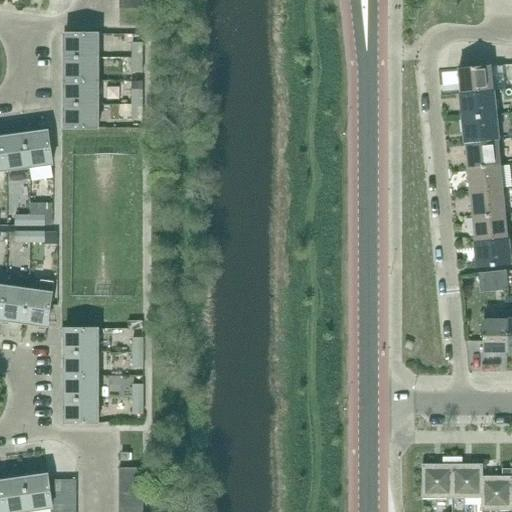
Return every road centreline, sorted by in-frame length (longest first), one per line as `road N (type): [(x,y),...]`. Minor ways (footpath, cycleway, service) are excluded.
road 1 (residential): [(461,405),(428,53),(443,34),(511,38)]
road 2 (tertiary): [(370,405),(364,0)]
